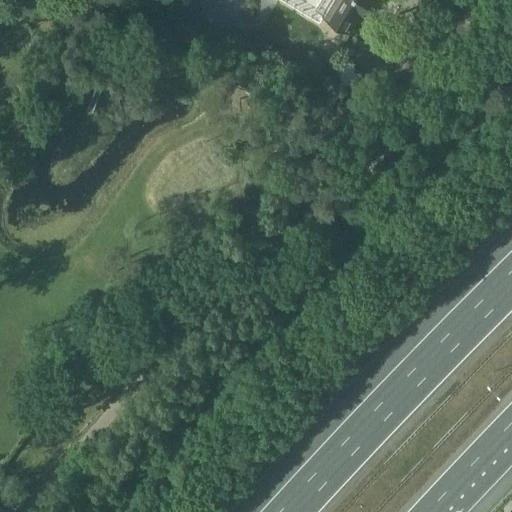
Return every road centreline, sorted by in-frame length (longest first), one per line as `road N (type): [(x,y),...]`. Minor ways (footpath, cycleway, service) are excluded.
road 1 (unclassified): [(27,511),(145,377),(338,189),(409,98)]
road 2 (motorway): [(511,283),(293,511)]
